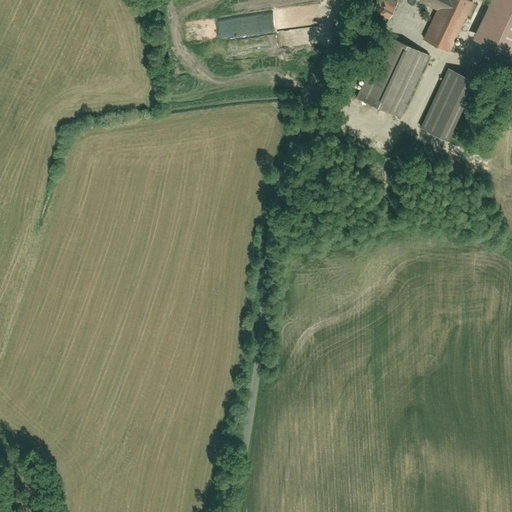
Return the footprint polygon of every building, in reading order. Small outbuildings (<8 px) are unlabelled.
[(373,0),(369,9),(386,17),(394,0),(373,0)] [(422,40),(450,53),(472,4),(463,0),(411,0),(435,11),(422,40)] [(511,0),(488,0),(470,40),(511,59),(511,0)] [(384,36),(353,98),(395,119),(425,56),(384,36)] [(444,69),(417,128),(443,140),(471,81),(444,69)]
